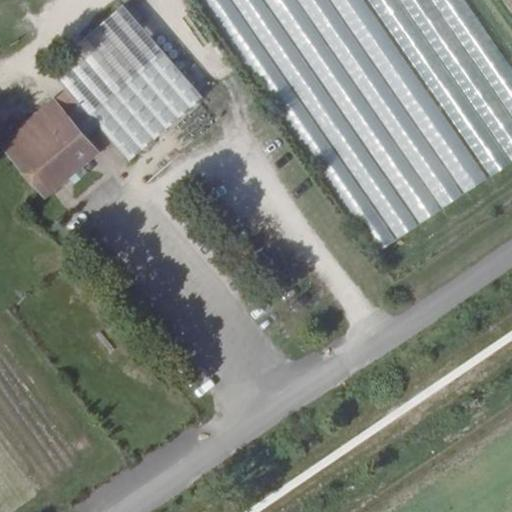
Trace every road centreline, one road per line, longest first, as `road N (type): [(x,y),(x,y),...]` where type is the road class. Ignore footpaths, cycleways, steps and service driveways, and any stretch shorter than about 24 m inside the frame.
road 1 (track): [(161,0),(230,123),(390,337)]
road 2 (track): [(361,511),(511,409)]
road 3 (track): [(0,71),(105,0)]
